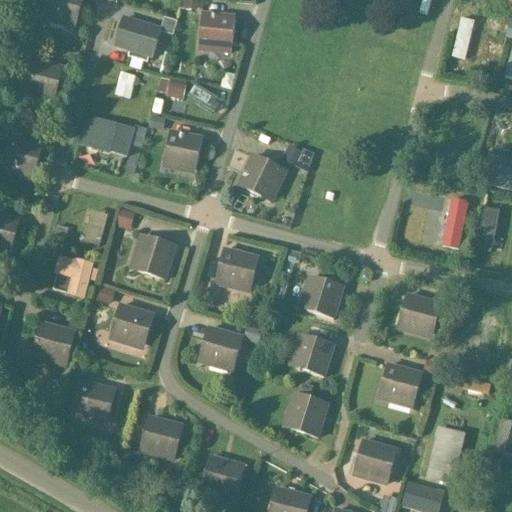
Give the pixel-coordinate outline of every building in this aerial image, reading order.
[(47,0),(44,13),(40,26),(72,35),(73,32),(75,32),(78,23),(84,0),(47,0)] [(201,14),(199,43),(233,46),(235,17),(201,14)] [(123,18),(114,48),(131,53),(129,59),(149,65),(150,59),(154,60),(163,30),(123,18)] [(450,59),(475,65),(485,24),(459,18),(450,59)] [(56,98),(63,71),(30,62),(22,88),(56,98)] [(183,99),(185,87),(160,82),(158,95),(183,99)] [(135,132),(94,121),(87,147),(128,158),(135,132)] [(463,126),(455,159),(469,162),(477,130),(463,126)] [(197,169),(203,142),(170,135),(164,162),(197,169)] [(511,139),(506,137),(498,154),(511,160),(511,139)] [(3,167),(0,175),(34,184),(36,176),(43,149),(27,145),(10,140),(10,141),(3,167)] [(283,164),(309,172),(315,155),(289,147),(283,164)] [(237,188),(273,206),(276,198),(268,194),(280,170),(252,156),(244,173),(246,173),(243,178),(242,178),(237,188)] [(482,186),(511,191),(511,179),(511,180),(511,178),(511,168),(486,164),(482,186)] [(457,252),(471,203),(452,197),(438,246),(457,252)] [(482,208),(476,251),(492,253),(498,210),(482,208)] [(87,215),(84,245),(101,246),(103,216),(87,215)] [(131,229),(132,216),(119,215),(118,228),(131,229)] [(0,218),(0,246),(12,250),(19,223),(0,218)] [(139,275),(165,283),(175,250),(149,242),(139,275)] [(252,288),(258,261),(225,253),(218,280),(252,288)] [(85,301),(90,282),(95,283),(98,272),(93,271),(94,266),(76,261),(76,262),(59,258),(55,276),(71,280),(67,296),(85,301)] [(334,323),(344,290),(317,282),(307,315),(334,323)] [(434,334),(441,307),(407,298),(400,325),(434,334)] [(146,345),(154,319),(120,309),(112,335),(146,345)] [(493,369),(504,329),(486,324),(483,337),(462,332),(454,358),(493,369)] [(75,336),(42,327),(35,353),(68,362),(75,336)] [(235,368),(243,341),(209,331),(201,358),(235,368)] [(324,381),(334,348),(308,340),(298,373),(324,381)] [(415,404),(422,377),(388,368),(381,395),(415,404)] [(115,394),(82,385),(75,412),(108,420),(115,394)] [(318,441),(328,408),(302,400),(291,433),(318,441)] [(183,429),(149,421),(142,447),(176,456),(183,429)] [(437,429),(426,481),(454,487),(466,435),(437,429)] [(390,480),(397,454),(363,444),(356,471),(390,480)] [(237,496),(244,469),(211,460),(203,487),(237,496)] [(439,511),(444,494),(409,484),(402,509),(412,511),(439,511)] [(308,511),(311,501),(277,492),(272,511),(308,511)]
